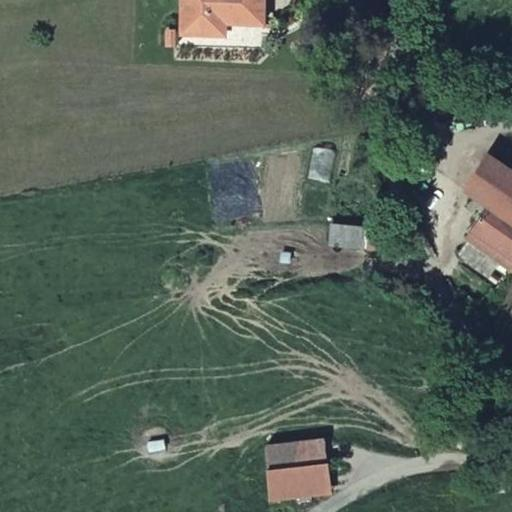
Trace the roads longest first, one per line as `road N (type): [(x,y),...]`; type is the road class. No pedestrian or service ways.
road 1 (residential): [(414,0),(390,123),(393,174),(484,364),(498,383),(511,385)]
road 2 (unclassified): [(511,446),(420,464),(315,511)]
